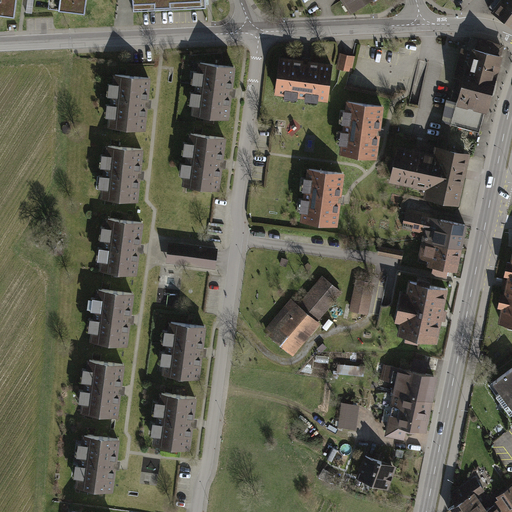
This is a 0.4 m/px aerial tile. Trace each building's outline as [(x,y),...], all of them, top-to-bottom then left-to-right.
[(0,0),(0,19),(12,21),(14,0),(0,0)] [(52,0),(51,9),(84,13),(85,0),(52,0)] [(130,0),(132,12),(203,9),(203,0),(130,0)] [(343,0),(351,11),(369,0),(343,0)] [(511,0),(500,0),(494,9),(511,21),(511,0)] [(470,46),(450,119),(485,129),(505,55),(470,46)] [(355,57),(339,54),(336,70),(352,73),(355,57)] [(332,62),(280,55),(275,92),(327,99),(332,62)] [(233,69),(196,64),(189,116),(226,121),(233,69)] [(149,76),(113,73),(108,129),(144,131),(149,76)] [(347,99),(339,153),(377,158),(384,104),(347,99)] [(226,139),(190,134),(183,187),(218,193),(226,139)] [(141,148),(109,144),(102,199),(135,203),(141,148)] [(400,145),(392,179),(433,189),(431,198),(458,204),(471,155),(438,147),(436,154),(400,145)] [(345,172),(307,167),(300,219),(338,224),(345,172)] [(434,235),(428,262),(455,268),(467,223),(407,208),(403,228),(434,235)] [(136,273),(141,223),(106,219),(101,269),(136,273)] [(217,248),(168,242),(165,261),(214,267),(217,248)] [(511,256),(499,323),(511,325),(511,256)] [(291,300),(266,331),(290,351),(340,292),(323,277),(298,306),(291,300)] [(373,283),(357,280),(351,309),(368,312),(373,283)] [(410,280),(398,335),(435,343),(447,288),(410,280)] [(132,291),(96,287),(89,343),(125,347),(132,291)] [(205,326),(169,321),(161,374),(198,380),(205,326)] [(82,412),(116,417),(123,364),(89,359),(82,412)] [(511,412),(511,367),(494,381),(501,391),(497,394),(511,414),(511,412)] [(402,368),(389,423),(429,432),(441,377),(402,368)] [(196,397),(159,392),(151,446),(188,452),(196,397)] [(339,425),(357,429),(362,403),(344,400),(339,425)] [(85,435),(76,488),(110,493),(114,468),(118,441),(85,435)] [(347,466),(352,455),(339,450),(334,461),(347,466)] [(387,493),(397,465),(365,452),(354,480),(387,493)] [(143,472),(143,482),(159,483),(159,473),(143,472)] [(455,504),(447,509),(449,511),(501,511),(495,502),(483,511),(473,496),(484,488),(476,477),(453,493),(455,504)] [(511,485),(499,494),(509,509),(511,507),(511,485)]
